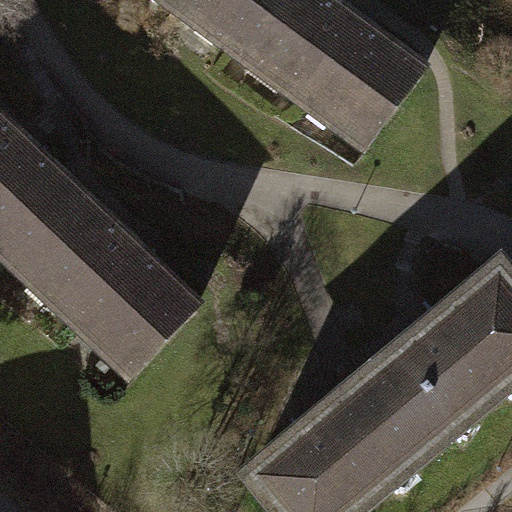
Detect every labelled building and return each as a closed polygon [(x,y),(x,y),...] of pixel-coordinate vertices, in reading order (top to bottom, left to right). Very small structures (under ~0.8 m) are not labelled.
[(264,18),(277,0),(163,0),(224,44),(250,8),(264,18)] [(250,8),(224,44),(363,147),(418,73),(362,32),(366,28),(342,10),(337,16),(315,0),(277,0),(264,18),(250,8)] [(0,251),(26,275),(56,243),(46,234),(77,200),(34,161),(40,155),(16,133),(11,138),(0,127),(0,251)] [(122,242),(77,200),(46,234),(56,243),(26,275),(133,376),(194,311),(143,263),(147,258),(125,238),(122,242)] [(416,404),(446,440),(511,385),(511,290),(500,277),(445,322),(438,314),(415,333),(422,342),(373,383),(401,417),(416,404)] [(401,417),(373,383),(330,418),(324,411),(298,432),(303,438),(252,480),(279,511),(357,511),(446,440),(416,404),(401,417)]
